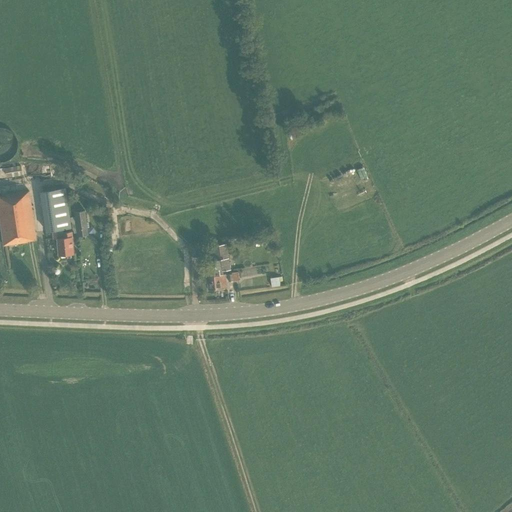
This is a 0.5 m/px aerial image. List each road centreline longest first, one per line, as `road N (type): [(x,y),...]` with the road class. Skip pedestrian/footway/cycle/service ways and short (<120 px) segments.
road 1 (tertiary): [(0,310),(196,316),(286,307),(385,280),(511,220)]
road 2 (track): [(257,511),(196,316)]
